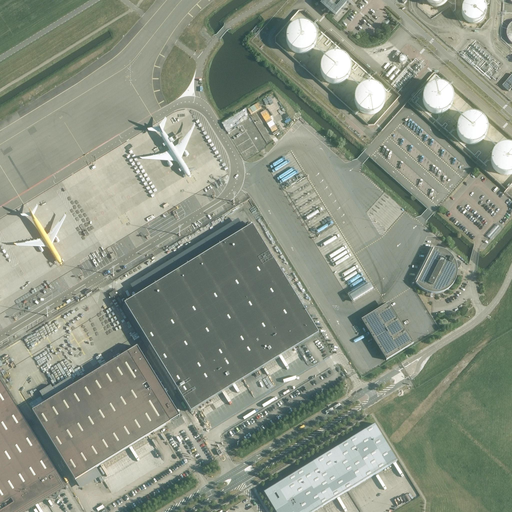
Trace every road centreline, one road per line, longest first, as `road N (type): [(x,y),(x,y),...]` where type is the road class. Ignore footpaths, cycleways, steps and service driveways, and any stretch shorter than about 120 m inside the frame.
road 1 (unclassified): [(366,390),(235,471)]
road 2 (unclassified): [(242,480),(372,399)]
